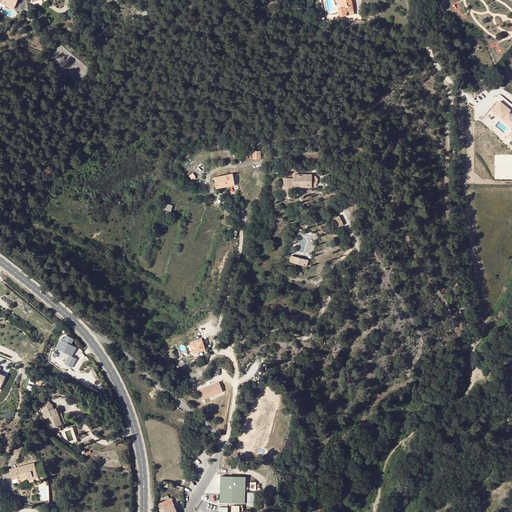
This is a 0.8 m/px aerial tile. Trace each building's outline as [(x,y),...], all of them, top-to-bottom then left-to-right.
[(3,0),(10,2),(9,6),(14,8),(17,0),(3,0)] [(339,8),(339,12),(338,12),(338,17),(347,15),(347,11),(354,10),(352,0),(335,0),(336,2),(338,2),(338,1),(340,0),(342,8),(339,8)] [(69,26),(65,32),(70,35),(73,29),(69,26)] [(492,110),(511,126),(511,129),(507,135),(511,139),(511,109),(501,100),(492,110)] [(227,186),(235,184),(233,173),(214,177),(216,188),(227,186)] [(312,187),(312,174),(294,174),(295,178),(285,178),(285,197),(295,197),(294,187),(312,187)] [(307,266),(309,260),(291,255),(290,261),(307,266)] [(59,343),(62,345),(67,347),(72,350),(74,346),(71,344),(73,339),(66,335),(64,339),(62,337),(59,343)] [(190,343),(193,353),(205,350),(202,340),(190,343)] [(218,381),(199,389),(202,398),(222,390),(218,381)] [(53,427),(60,425),(54,408),(53,408),(51,403),(47,405),(46,401),(40,403),(47,423),(51,422),(53,427)] [(22,446),(17,444),(13,455),(17,457),(22,446)] [(15,474),(17,479),(17,480),(27,477),(32,476),(33,479),(37,477),(33,462),(9,469),(10,475),(15,474)] [(246,477),(221,476),(220,502),(245,503),(246,477)] [(256,492),(248,492),(248,504),(256,504),(256,492)] [(159,505),(161,511),(177,511),(175,508),(179,506),(178,502),(174,503),(171,498),(161,502),(162,504),(159,505)]
